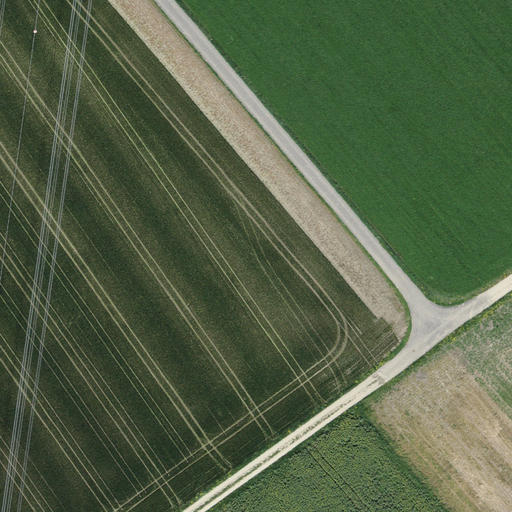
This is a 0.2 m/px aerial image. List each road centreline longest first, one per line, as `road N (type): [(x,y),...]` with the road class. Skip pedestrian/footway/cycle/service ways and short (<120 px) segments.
road 1 (track): [(438,335),(156,0)]
road 2 (track): [(511,285),(193,511)]
